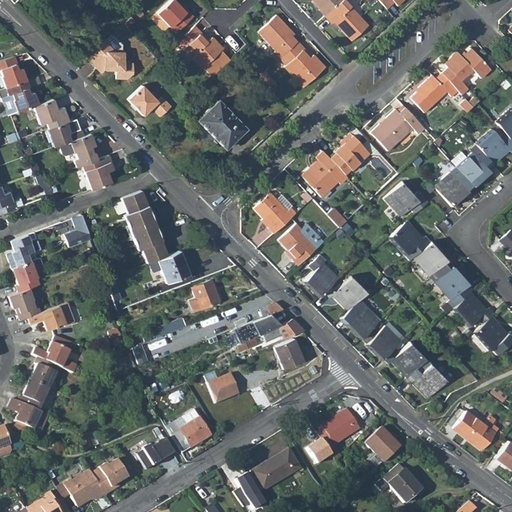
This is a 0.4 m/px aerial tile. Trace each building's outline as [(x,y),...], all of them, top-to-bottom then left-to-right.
[(172,0),(168,0),(155,12),(169,27),(171,24),(177,30),(192,15),(186,9),(183,12),(172,0)] [(318,9),(320,7),(313,0),(310,0),(318,9)] [(318,9),(324,15),(339,0),(313,0),(320,7),(318,9)] [(331,23),(335,19),(342,27),(340,29),(350,39),(366,25),(342,0),(339,0),(324,15),(331,23)] [(274,14),(256,31),(274,50),(270,54),(276,60),(278,58),(294,43),(288,37),(290,35),(283,27),(285,26),(274,14)] [(132,15),(125,22),(128,25),(136,19),(132,15)] [(219,68),(210,58),(219,49),(221,47),(210,35),(205,40),(198,33),(200,31),(193,24),(177,39),(184,46),(181,48),(200,67),(209,77),(219,68)] [(101,72),(105,69),(115,68),(116,77),(127,76),(133,71),(133,61),(124,60),(125,51),(115,50),(105,40),(87,57),(101,72)] [(312,54),(308,58),(294,43),(278,58),(285,64),(283,66),(302,86),(323,67),(312,54)] [(466,87),(459,80),(471,69),(479,77),(488,68),(469,47),(460,56),(455,51),(442,63),(445,66),(439,72),(456,90),(459,94),(466,87)] [(210,58),(219,68),(228,60),(219,49),(210,58)] [(0,71),(1,76),(0,76),(4,87),(23,80),(19,68),(17,69),(12,56),(0,59),(0,71)] [(264,71),(257,77),(268,88),(274,83),(264,71)] [(422,112),(445,91),(450,96),(456,90),(439,72),(433,78),(430,74),(416,86),(419,90),(416,92),(415,91),(408,97),(422,112)] [(23,80),(26,87),(36,83),(34,76),(23,80)] [(12,99),(10,100),(15,112),(31,106),(35,104),(31,92),(28,93),(26,87),(23,80),(4,87),(0,88),(0,97),(7,95),(9,93),(12,99)] [(141,83),(126,97),(142,113),(150,105),(159,114),(170,104),(160,94),(156,99),(141,83)] [(0,97),(0,101),(5,115),(15,112),(10,100),(12,99),(9,93),(7,95),(0,97)] [(467,102),(471,107),(478,101),(474,96),(467,102)] [(31,106),(38,125),(45,122),(47,129),(65,122),(68,121),(63,106),(55,109),(51,98),(35,104),(31,106)] [(217,142),(223,148),(243,128),(215,101),(196,120),(201,125),(198,128),(214,145),(217,142)] [(509,133),(511,130),(511,105),(509,102),(493,116),(508,132),(509,133)] [(384,151),(409,127),(415,133),(421,128),(402,107),(396,113),(393,109),(368,132),(384,151)] [(47,129),(46,129),(53,147),(59,145),(83,136),(80,128),(79,128),(75,118),(68,121),(65,122),(47,129)] [(475,140),(480,145),(492,158),(501,150),(502,152),(510,146),(511,148),(511,136),(509,133),(508,132),(502,137),(492,126),(475,140)] [(347,131),(349,134),(357,142),(361,138),(352,127),(347,131)] [(94,146),(89,134),(83,136),(59,145),(62,154),(66,156),(75,153),(77,159),(73,160),(75,167),(87,163),(95,160),(90,147),(94,146)] [(351,171),(368,155),(361,147),(357,142),(349,134),(339,143),(341,145),(333,152),(334,153),(328,158),(343,175),(349,170),(351,171)] [(361,147),(368,155),(379,155),(366,143),(361,147)] [(449,159),(455,165),(456,166),(471,182),(480,175),(482,177),(497,164),(492,158),(480,145),(476,149),(475,148),(465,156),(459,149),(449,159)] [(318,162),(310,170),(309,168),(300,176),(320,197),(337,181),(339,184),(346,178),(343,175),(328,158),(321,151),(314,157),(318,162)] [(418,154),(412,160),(416,165),(422,159),(418,154)] [(83,171),(90,190),(109,183),(105,173),(112,170),(107,156),(95,160),(87,163),(89,169),(83,171)] [(434,185),(450,203),(460,195),(462,197),(474,187),(471,182),(456,166),(434,185)] [(380,197),(396,215),(409,204),(414,210),(426,199),(427,199),(422,193),(417,197),(411,191),(407,194),(397,183),(380,197)] [(163,256),(148,225),(156,218),(148,198),(145,199),(141,190),(121,197),(128,214),(125,215),(138,249),(141,247),(147,262),(156,259),(163,256)] [(286,209),(270,191),(253,206),(270,224),(267,226),(273,232),(295,211),(290,205),(286,209)] [(0,193),(0,212),(13,208),(6,192),(0,193)] [(309,198),(303,192),(298,197),(304,203),(309,198)] [(327,214),(338,226),(339,226),(344,221),(333,208),(327,214)] [(63,235),(68,247),(91,239),(80,215),(72,218),(76,230),(63,235)] [(148,225),(163,256),(167,255),(164,246),(166,245),(156,218),(148,225)] [(300,226),(317,245),(325,238),(308,220),(300,226)] [(385,235),(402,254),(407,260),(408,259),(416,252),(426,243),(429,241),(424,235),(421,237),(413,227),(410,229),(402,220),(385,235)] [(278,237),(294,255),(291,257),(296,263),(317,245),(300,226),(295,221),(278,237)] [(344,221),(339,226),(347,235),(352,230),(344,221)] [(511,230),(508,226),(496,237),(502,244),(505,242),(511,249),(511,230)] [(34,233),(25,236),(8,242),(9,245),(12,253),(5,255),(10,268),(26,262),(23,255),(32,252),(40,249),(34,233)] [(408,259),(430,284),(450,267),(451,266),(439,252),(436,254),(426,243),(416,252),(408,259)] [(335,275),(318,257),(321,255),(315,249),(303,260),(309,266),(299,275),(308,285),(311,283),(318,290),(321,288),(333,276),(335,275)] [(163,256),(156,259),(166,283),(171,281),(187,275),(188,274),(178,250),(167,255),(163,256)] [(37,285),(32,271),(34,270),(41,267),(38,258),(31,261),(26,262),(10,268),(16,285),(13,286),(14,286),(16,292),(16,293),(27,289),(35,286),(37,285)] [(450,267),(430,284),(446,302),(455,294),(460,301),(467,294),(473,289),(461,275),(458,277),(450,267)] [(363,290),(348,274),(339,282),(333,276),(321,288),(326,294),(330,290),(338,299),(340,297),(347,305),(348,304),(357,296),(363,290)] [(107,278),(115,300),(123,297),(115,275),(107,278)] [(174,288),(182,285),(190,282),(187,275),(171,281),(174,288)] [(188,300),(193,311),(219,301),(210,279),(191,287),(194,297),(188,300)] [(392,285),(398,291),(403,287),(398,280),(392,285)] [(35,286),(27,289),(31,301),(30,301),(32,307),(36,306),(40,305),(41,302),(35,286)] [(32,307),(30,301),(31,301),(27,289),(16,293),(15,293),(6,297),(8,304),(10,309),(12,309),(13,308),(13,309),(17,320),(25,316),(38,312),(36,306),(32,307)] [(475,303),(467,294),(460,301),(450,310),(466,327),(468,325),(473,331),(488,317),(493,313),(487,306),(484,309),(477,300),(475,303)] [(362,301),(357,296),(348,304),(353,310),(361,302),(362,301)] [(275,301),(266,305),(269,313),(282,308),(275,301)] [(43,330),(45,329),(63,323),(64,326),(72,323),(73,320),(66,302),(56,305),(38,312),(25,316),(26,318),(28,324),(39,320),(43,330)] [(336,315),(350,330),(352,329),(358,335),(368,326),(376,318),(361,302),(353,310),(348,304),(347,305),(336,315)] [(239,343),(254,336),(262,332),(276,325),(273,318),(271,319),(269,313),(252,320),(235,327),(232,328),(239,343)] [(235,327),(252,320),(250,315),(233,322),(235,327)] [(165,334),(185,325),(182,317),(162,325),(165,334)] [(511,335),(508,330),(505,332),(498,324),(496,326),(488,317),(473,331),(470,333),(486,350),(488,348),(493,354),(511,337),(511,335)] [(283,339),(302,330),(291,318),(277,325),(276,325),(262,332),(265,341),(279,335),(283,339)] [(400,337),(385,320),(381,324),(396,340),(400,337)] [(356,337),(370,351),(371,349),(379,357),(396,341),(396,340),(381,324),(373,331),(368,326),(358,335),(356,337)] [(109,340),(120,336),(116,328),(106,332),(109,340)] [(43,353),(33,348),(29,355),(34,358),(55,368),(68,374),(72,366),(62,361),(66,351),(70,344),(52,336),(49,343),(43,353)] [(239,343),(238,344),(237,344),(239,351),(257,343),(254,336),(239,343)] [(303,361),(293,338),(273,346),(283,370),(303,361)] [(421,359),(406,343),(402,347),(396,341),(379,357),(378,358),(383,363),(386,361),(394,370),(396,368),(403,376),(410,369),(421,359)] [(240,353),(241,357),(254,351),(253,348),(240,353)] [(31,364),(34,365),(26,380),(47,390),(52,381),(49,380),(55,368),(34,358),(31,364)] [(415,391),(423,400),(442,382),(426,364),(415,375),(410,369),(403,376),(399,380),(403,385),(406,383),(414,392),(415,391)] [(206,383),(215,404),(238,394),(229,373),(206,383)] [(203,375),(192,380),(195,386),(206,382),(203,375)] [(43,399),(47,390),(26,380),(19,396),(17,394),(17,395),(13,402),(34,411),(41,398),(43,399)] [(263,399),(270,396),(264,383),(257,386),(263,399)] [(26,427),(30,429),(38,413),(34,411),(13,402),(9,399),(6,405),(17,411),(12,421),(14,421),(26,427)] [(430,405),(436,411),(441,404),(436,399),(430,405)] [(198,417),(195,412),(193,409),(170,423),(172,426),(166,430),(169,435),(198,417)] [(319,427),(313,431),(324,451),(332,446),(329,442),(354,427),(343,409),(318,425),(319,427)] [(464,410),(450,428),(479,449),(492,432),(496,427),(494,425),(496,422),(491,419),(486,427),(483,425),(464,410)] [(38,413),(30,429),(36,432),(39,431),(46,417),(38,413)] [(169,435),(181,453),(209,435),(198,417),(169,435)] [(483,425),(486,427),(491,419),(489,417),(483,425)] [(26,427),(14,421),(11,427),(11,428),(23,434),(26,427)] [(0,455),(10,451),(7,445),(5,440),(0,427),(0,426),(0,455)] [(379,461),(395,447),(377,427),(361,441),(379,461)] [(83,434),(88,449),(96,446),(90,432),(83,434)] [(74,437),(78,451),(87,448),(83,434),(74,437)] [(22,444),(12,437),(5,440),(7,445),(17,451),(22,444)] [(511,472),(511,445),(503,438),(490,455),(511,472)] [(137,455),(146,471),(173,455),(164,440),(151,448),(150,447),(137,455)] [(299,467),(288,449),(250,471),(262,490),(299,467)] [(70,481),(63,485),(78,509),(90,501),(98,500),(112,491),(109,487),(115,483),(127,475),(116,458),(106,465),(102,465),(95,469),(99,475),(93,479),(89,471),(71,482),(70,481)] [(419,488),(402,469),(397,464),(373,484),(380,492),(387,485),(403,502),(419,488)] [(109,487),(112,491),(118,487),(115,483),(109,487)] [(61,511),(50,492),(43,497),(44,499),(26,510),(26,511),(61,511)] [(468,511),(474,508),(467,500),(453,511),(468,511)] [(203,508),(205,511),(216,511),(210,503),(203,508)]
